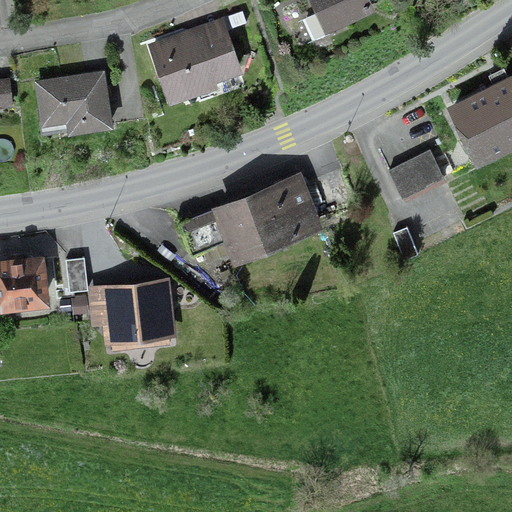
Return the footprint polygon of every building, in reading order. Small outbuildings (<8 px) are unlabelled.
[(319,0),(335,35),(384,14),(380,4),(389,0),(319,0)] [(231,23),(154,48),(173,105),(224,88),(223,84),(249,76),(231,23)] [(113,73),(43,85),(50,126),(77,122),(80,136),(122,129),(113,73)] [(511,155),(511,82),(458,109),(487,167),(511,155)] [(15,83),(0,84),(0,109),(18,108),(15,83)] [(450,184),(435,154),(395,174),(409,204),(450,184)] [(319,229),(297,175),(215,209),(181,222),(193,252),(227,239),(236,263),(319,229)] [(407,229),(392,236),(403,259),(418,252),(407,229)] [(56,304),(50,258),(1,264),(7,310),(56,304)] [(90,294),(87,262),(69,264),(73,296),(90,294)] [(173,280),(92,290),(97,327),(109,326),(111,347),(118,346),(118,351),(175,346),(174,338),(180,338),(173,280)]
